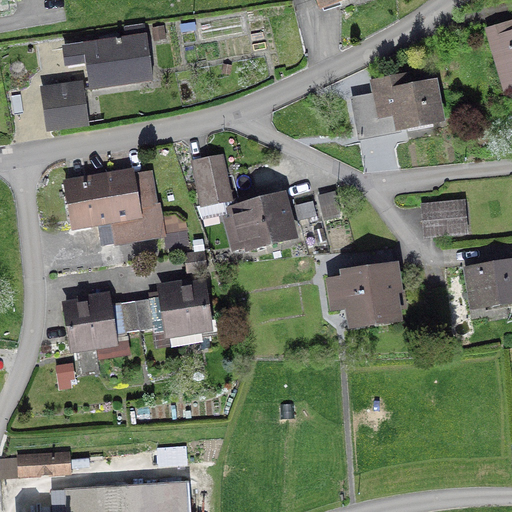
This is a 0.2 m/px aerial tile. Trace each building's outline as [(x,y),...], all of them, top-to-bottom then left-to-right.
[(511,33),(505,36),(502,27),(486,31),(501,84),(511,80),(511,33)] [(154,41),(163,40),(161,29),(152,31),(154,41)] [(84,63),(88,91),(151,82),(145,37),(63,49),(65,66),(84,63)] [(360,136),(438,122),(432,85),(401,91),(398,78),(369,83),(372,97),(354,100),(360,136)] [(83,124),(78,90),(43,95),(48,129),(83,124)] [(213,185),(225,183),(220,160),(192,166),(200,208),(217,204),(213,185)] [(99,246),(163,236),(157,205),(136,209),(130,176),(63,187),(70,227),(95,223),(99,246)] [(290,238),(281,203),(279,198),(249,206),(247,200),(233,203),(235,210),(222,213),(232,252),(248,248),(248,249),(290,238)] [(462,203),(420,207),(421,223),(428,222),(429,238),(465,234),(462,203)] [(186,273),(204,270),(202,255),(184,258),(186,273)] [(511,302),(511,263),(467,270),(474,308),(511,302)] [(396,294),(393,270),(344,276),(344,279),(327,281),(331,311),(348,309),(351,325),(394,319),(391,294),(396,294)] [(206,320),(201,287),(159,294),(160,299),(133,303),(138,332),(164,328),(165,335),(208,328),(206,320)] [(111,337),(138,332),(133,303),(107,307),(106,302),(64,308),(70,350),(74,349),(77,365),(95,363),(93,346),(112,343),(111,337)] [(58,390),(68,389),(64,366),(54,368),(58,390)] [(158,467),(184,466),(183,449),(157,451),(158,467)] [(20,477),(68,474),(67,456),(19,459),(20,477)] [(186,511),(185,483),(51,492),(52,511),(186,511)]
